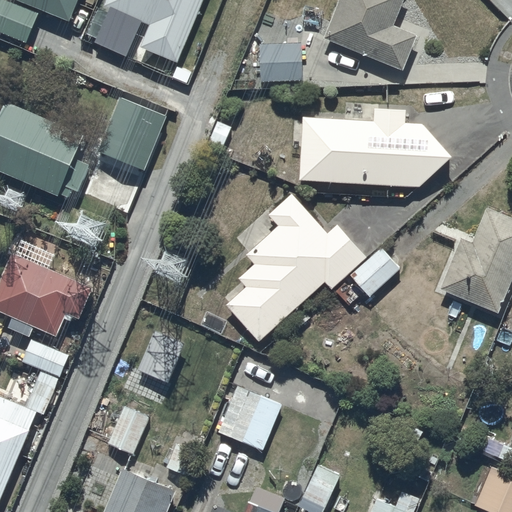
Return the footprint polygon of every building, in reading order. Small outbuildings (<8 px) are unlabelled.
[(40,10),(14,0),(0,0),(0,33),(26,44),(40,10)] [(28,0),(72,17),(78,0),(28,0)] [(337,0),(324,34),(402,67),(417,31),(393,21),(401,0),(337,0)] [(98,3),(86,34),(107,43),(121,13),(98,3)] [(302,40),(260,41),(260,80),(302,79),(302,40)] [(0,166),(70,197),(75,185),(78,187),(89,161),(75,155),(86,131),(8,96),(0,113),(0,166)] [(345,115),(303,114),(299,177),(420,183),(452,150),(422,120),(405,119),(405,105),(345,104),(345,115)] [(140,107),(122,150),(147,160),(165,118),(140,107)] [(246,283),(227,300),(258,338),(325,279),(331,286),(367,254),(337,221),(327,230),(292,190),(268,211),(278,223),(246,252),(254,261),(238,275),(246,283)] [(462,232),(440,284),(498,309),(511,276),(511,213),(486,203),(472,236),(462,232)] [(345,280),(336,289),(350,303),(359,294),(357,292),(363,286),(370,294),(401,265),(381,243),(350,272),(353,275),(346,282),(345,280)] [(14,247),(0,280),(0,306),(15,313),(10,324),(30,333),(35,323),(58,333),(66,314),(73,317),(75,312),(80,315),(94,282),(14,247)] [(33,336),(23,358),(66,376),(76,354),(33,336)] [(239,379),(218,428),(263,447),(284,398),(301,405),(307,390),(239,361),(233,376),(239,379)] [(0,391),(0,501),(21,453),(34,458),(47,428),(33,422),(39,409),(45,412),(48,404),(53,406),(64,380),(58,378),(59,375),(43,369),(28,403),(0,391)] [(112,433),(109,441),(132,451),(158,393),(137,384),(128,404),(126,403),(119,417),(114,416),(117,405),(103,401),(97,422),(111,427),(109,432),(112,433)] [(176,443),(167,464),(188,473),(200,445),(176,443)] [(319,461),(299,500),(321,511),(340,472),(319,461)] [(511,511),(511,470),(493,462),(475,502),(498,511),(511,511)] [(124,463),(103,511),(164,511),(176,485),(124,463)] [(276,511),(284,495),(256,483),(243,511),(223,511),(222,511),(221,511),(276,511)] [(378,496),(370,511),(411,511),(412,510),(378,496)]
